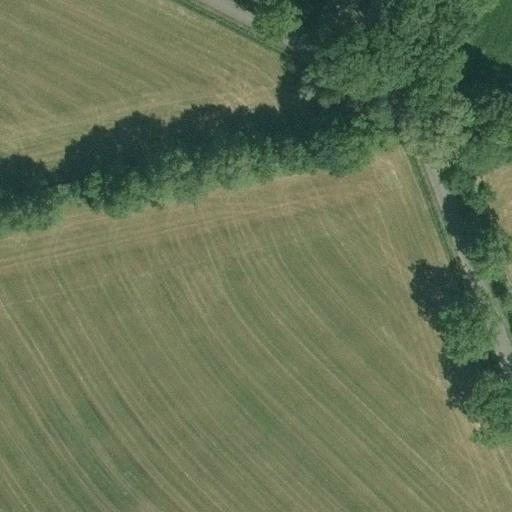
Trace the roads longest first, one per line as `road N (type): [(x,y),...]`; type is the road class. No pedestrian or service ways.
road 1 (unclassified): [(511,368),(407,78)]
road 2 (unclassified): [(407,78),(384,81),(354,69),(216,0)]
